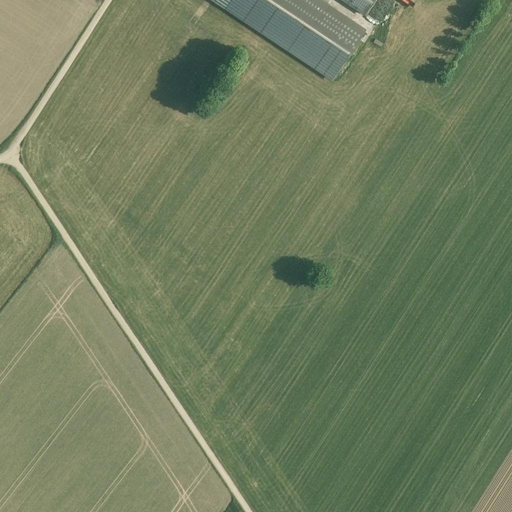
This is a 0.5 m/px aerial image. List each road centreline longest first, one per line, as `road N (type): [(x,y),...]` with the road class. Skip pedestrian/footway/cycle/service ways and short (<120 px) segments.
road 1 (unclassified): [(13,157),(247,511)]
road 2 (unclassified): [(13,157),(108,0)]
